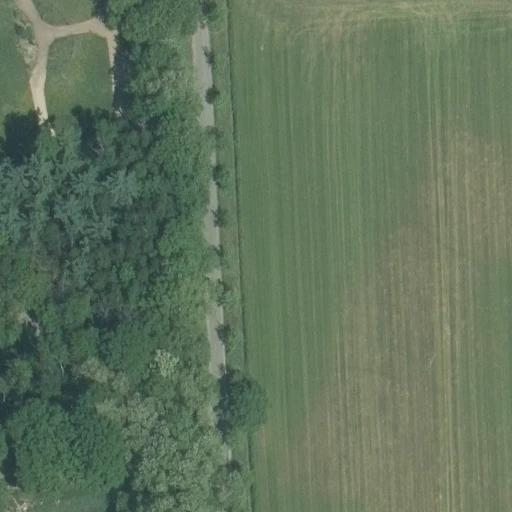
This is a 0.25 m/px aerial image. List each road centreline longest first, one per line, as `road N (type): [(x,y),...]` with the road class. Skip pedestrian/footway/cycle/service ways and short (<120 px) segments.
road 1 (unclassified): [(224,511),(198,0)]
road 2 (track): [(219,417),(154,418),(0,292)]
